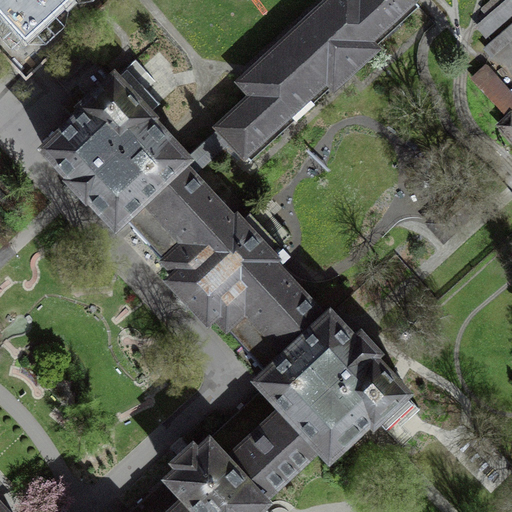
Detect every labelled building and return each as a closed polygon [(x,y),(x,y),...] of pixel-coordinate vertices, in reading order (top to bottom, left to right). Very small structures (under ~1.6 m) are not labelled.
[(0,0),(0,10),(25,38),(66,0),(0,0)] [(416,10),(406,0),(364,0),(363,1),(361,0),(321,0),(236,82),(245,91),(208,127),(248,169),(416,10)] [(511,0),(503,0),(477,24),(489,37),(511,15),(511,0)] [(511,87),(488,62),(473,77),(511,118),(504,126),(511,134),(511,87)] [(115,224),(125,215),(182,162),(188,157),(151,117),(153,115),(115,74),(81,105),(84,109),(44,146),(115,224)] [(324,316),(182,162),(125,215),(177,272),(170,279),(207,319),(215,312),(267,369),(324,316)] [(438,222),(457,244),(492,214),(472,192),(438,222)] [(324,316),(267,369),(257,377),(284,406),(319,444),(329,456),(370,418),(373,422),(376,419),(398,443),(407,434),(395,421),(403,414),(408,420),(420,409),(405,393),(407,391),(373,354),(377,350),(360,332),(355,338),(330,311),(324,316)] [(272,511),(260,499),(319,444),(284,406),(271,418),(256,403),(247,403),(197,449),(193,444),(175,460),(180,465),(130,511),(129,511),(272,511)] [(0,511),(10,511),(0,500),(0,511)]
